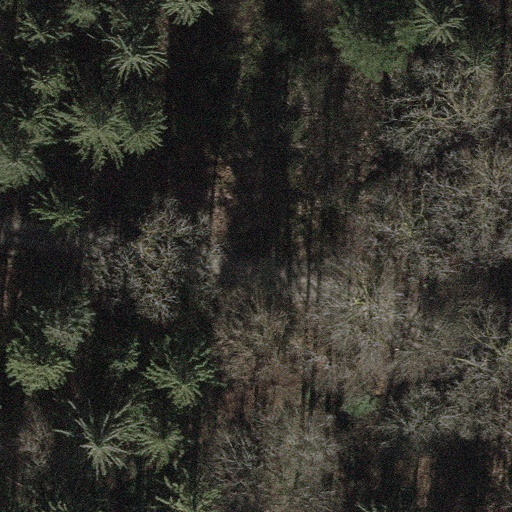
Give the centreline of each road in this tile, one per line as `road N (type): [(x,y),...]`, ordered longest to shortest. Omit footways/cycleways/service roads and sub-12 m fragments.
road 1 (track): [(336,337),(0,302)]
road 2 (track): [(511,391),(336,337)]
